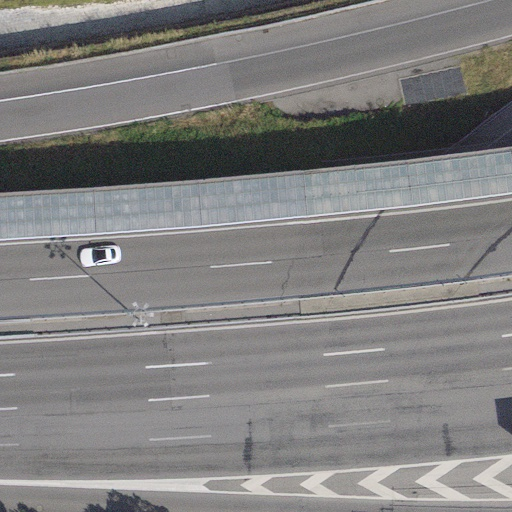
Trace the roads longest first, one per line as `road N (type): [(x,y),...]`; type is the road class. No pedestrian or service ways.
road 1 (motorway): [(511,9),(349,52),(0,117)]
road 2 (motorway): [(511,234),(0,280)]
road 3 (motorway): [(0,410),(511,369)]
road 4 (motorway): [(511,153),(445,218),(392,297),(358,402),(348,511)]
road 5 (motorway): [(0,494),(222,511)]
